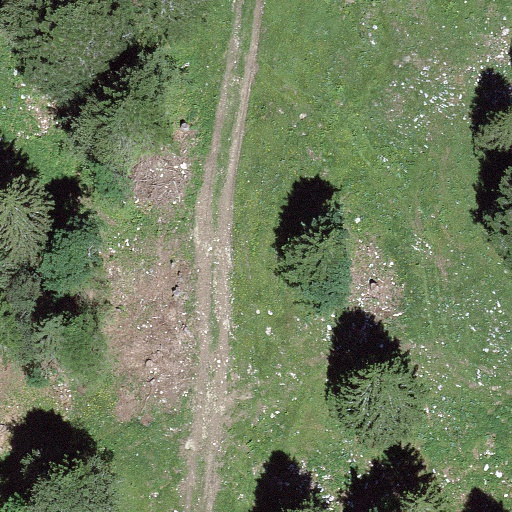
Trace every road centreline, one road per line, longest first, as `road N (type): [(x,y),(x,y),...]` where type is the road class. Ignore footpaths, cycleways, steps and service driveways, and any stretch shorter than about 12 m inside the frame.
road 1 (track): [(249,0),(231,279),(203,511)]
road 2 (track): [(511,413),(476,402),(360,0)]
